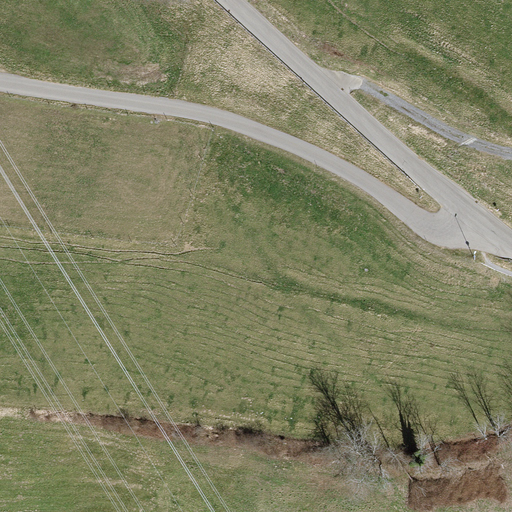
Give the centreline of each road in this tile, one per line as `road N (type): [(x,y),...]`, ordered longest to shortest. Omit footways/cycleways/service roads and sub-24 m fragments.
road 1 (residential): [(483,223),(457,234),(421,222),(360,178),(229,120),(0,82)]
road 2 (tertiary): [(230,0),(483,223)]
road 3 (track): [(321,83),(358,83),(441,128),(511,153)]
